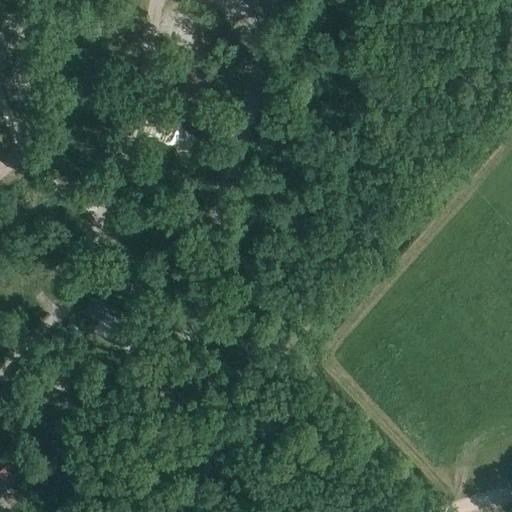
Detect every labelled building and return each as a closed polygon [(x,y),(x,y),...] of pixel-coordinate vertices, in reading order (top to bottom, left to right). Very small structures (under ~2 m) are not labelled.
[(168,173),(174,160),(145,147),(139,160),(168,173)] [(29,204),(32,192),(19,188),(15,200),(29,204)] [(175,255),(174,254),(170,247),(169,245),(160,250),(165,261),(175,255)] [(179,273),(174,267),(162,277),(167,283),(179,273)] [(109,426),(105,409),(81,414),(85,431),(109,426)] [(36,445),(44,433),(33,427),(26,439),(36,445)]
